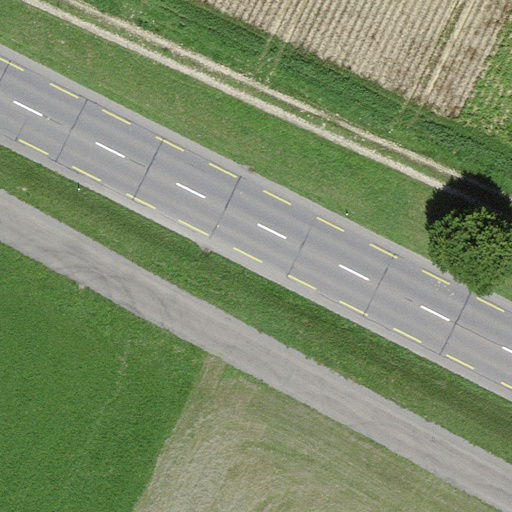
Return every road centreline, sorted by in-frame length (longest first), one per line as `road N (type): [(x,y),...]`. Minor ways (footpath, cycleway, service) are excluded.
road 1 (primary): [(511,345),(0,91)]
road 2 (track): [(56,0),(511,208)]
